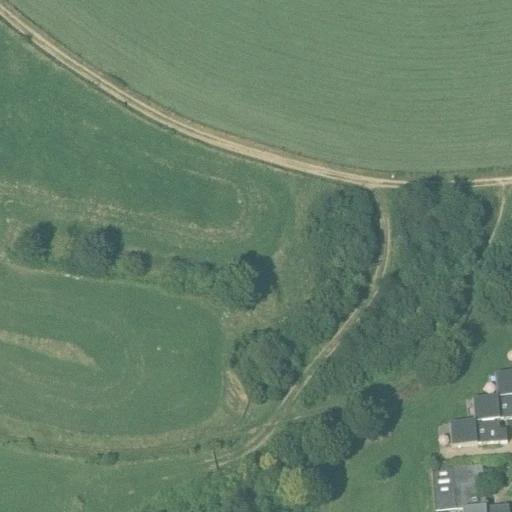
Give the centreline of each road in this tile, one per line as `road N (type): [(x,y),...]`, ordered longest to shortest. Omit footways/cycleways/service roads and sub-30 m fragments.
road 1 (track): [(0,4),(97,79),(208,137),(372,180),(506,182)]
road 2 (track): [(208,466),(253,441),(370,297),(384,234),(372,180)]
